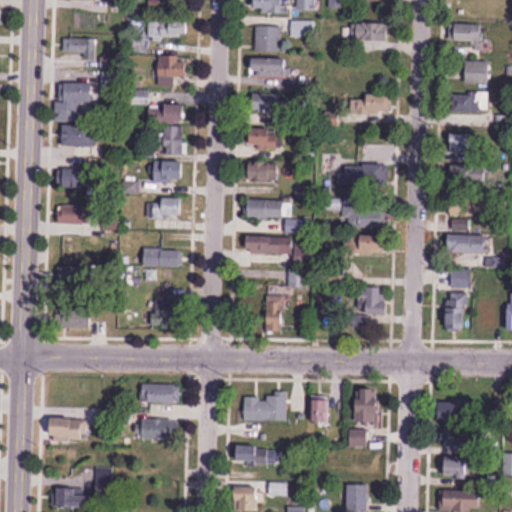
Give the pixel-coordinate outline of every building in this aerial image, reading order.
[(288,13),(287,0),(255,0),(255,13),(288,13)] [(317,10),(316,0),(297,0),(297,10),(317,10)] [(191,21),(149,21),(149,38),(191,38),(191,21)] [(293,21),(293,36),(315,36),(315,21),(293,21)] [(390,22),(352,22),(352,41),(390,41),(390,22)] [(482,24),(453,24),(453,43),(482,43),(482,24)] [(282,26),(256,26),(256,52),(282,52),(282,26)] [(131,52),(147,52),(147,35),(131,35),(131,52)] [(63,38),(63,54),(96,54),(96,38),(63,38)] [(159,58),(159,86),(175,86),(175,77),(188,77),(188,58),(159,58)] [(289,76),(289,59),(249,59),(249,76),(289,76)] [(466,84),(491,84),(491,61),(466,61),(466,84)] [(95,84),(58,83),(57,120),(79,120),(80,102),(95,102),(95,84)] [(252,94),(252,109),(287,108),(287,93),(252,94)] [(452,113),(482,113),(482,93),(452,93),(452,113)] [(355,96),(355,112),(391,112),(391,96),(355,96)] [(188,105),(150,105),(150,124),(188,124),(188,105)] [(63,146),(98,146),(98,126),(63,126),(63,146)] [(186,127),(165,127),(165,155),(186,155),(186,127)] [(251,129),(251,149),(282,149),(282,129),(251,129)] [(458,135),(458,182),(487,182),(487,160),(475,160),(475,135),(458,135)] [(188,162),(156,161),(155,182),(187,183),(188,162)] [(279,163),(251,163),(251,182),(279,182),(279,163)] [(338,169),(341,191),(386,185),(383,163),(338,169)] [(91,170),(62,170),(62,191),(91,191),(91,170)] [(175,216),(184,216),(184,199),(148,199),(148,220),(154,220),(154,229),(175,229),(175,216)] [(287,219),(286,233),(308,234),(309,220),(292,220),(293,201),(251,201),(250,219),(287,219)] [(387,227),(387,204),(343,205),(343,228),(387,227)] [(91,205),(59,205),(59,224),(91,224),(91,205)] [(485,253),(485,218),(450,218),(450,253),(485,253)] [(343,256),(391,257),(391,236),(344,236),(343,256)] [(315,267),(315,243),(294,243),(294,238),(249,237),(249,253),(296,255),(295,267),(315,267)] [(184,267),(184,250),(145,250),(145,267),(184,267)] [(90,266),(64,266),(64,286),(90,286),(90,266)] [(307,288),(307,270),(289,269),(289,288),(307,288)] [(452,272),(452,287),(471,287),(471,272),(452,272)] [(359,314),(388,314),(388,289),(359,289),(359,314)] [(469,330),(469,293),(449,293),(449,330),(469,330)] [(268,296),(268,331),(286,331),(286,296),(268,296)] [(154,298),(154,328),(181,328),(181,298),(154,298)] [(479,330),(499,330),(499,298),(479,298),(479,330)] [(93,329),(93,306),(59,306),(59,329),(93,329)] [(142,403),(182,403),(182,384),(142,384),(142,403)] [(381,389),(356,389),(356,423),(381,423),(381,389)] [(288,421),(288,397),(246,397),(246,421),(288,421)] [(310,422),(329,422),(329,397),(310,397),(310,422)] [(440,420),(477,420),(477,400),(440,400),(440,420)] [(114,409),(101,409),(101,424),(114,424),(114,409)] [(87,441),(87,418),(53,418),(53,441),(87,441)] [(142,441),(181,441),(181,420),(142,420),(142,441)] [(445,448),(474,448),(474,427),(445,427),(445,448)] [(350,447),(368,447),(368,429),(350,429),(350,447)] [(280,464),(281,447),(232,446),(232,463),(280,464)] [(444,478),(471,478),(471,458),(444,458),(444,478)] [(112,467),(96,467),(96,501),(112,501),(112,467)] [(288,481),(269,481),(269,495),(288,495),(288,481)] [(349,510),(370,510),(370,484),(349,484),(349,510)] [(261,511),(261,487),(230,487),(230,504),(241,504),(241,511),(261,511)] [(93,489),(60,489),(60,509),(93,509),(93,489)] [(443,511),(484,511),(484,491),(443,491),(443,511)]
